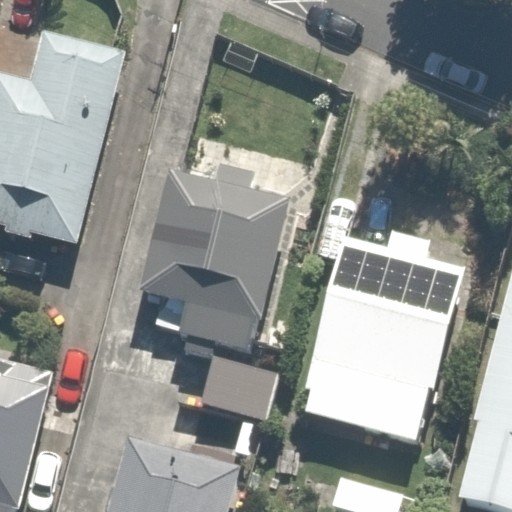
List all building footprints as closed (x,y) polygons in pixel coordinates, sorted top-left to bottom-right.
[(80,265),(133,75),(57,54),(45,98),(12,89),(0,131),(0,263),(5,244),(80,265)] [(265,374),(312,219),(186,181),(147,313),(188,326),(181,349),(265,374)] [(388,264),(353,255),(309,434),(446,468),(490,288),(440,276),(447,249),(395,236),(388,264)] [(511,511),(511,352),(476,511),(511,511)] [(0,511),(40,511),(70,387),(0,370),(0,511)] [(242,511),(252,476),(145,447),(127,511),(242,511)] [(420,511),(422,506),(348,489),(342,511),(420,511)]
